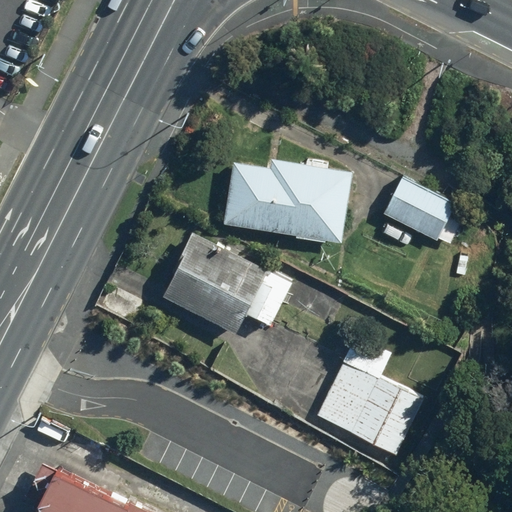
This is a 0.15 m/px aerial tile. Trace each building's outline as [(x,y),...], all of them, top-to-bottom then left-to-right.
[(235,157),(225,219),(345,238),(357,167),(274,154),(273,163),(235,157)] [(457,199),(404,173),(386,209),(439,235),(457,199)] [(250,309),(273,320),(294,277),(272,266),(195,228),(164,292),(241,329),(250,309)] [(147,299),(111,281),(99,305),(136,322),(147,299)] [(382,373),(394,348),(358,331),(346,355),(319,411),(400,451),(428,395),(382,373)] [(385,511),(395,493),(86,336),(46,413),(239,511),(385,511)] [(161,511),(59,464),(35,511),(161,511)]
